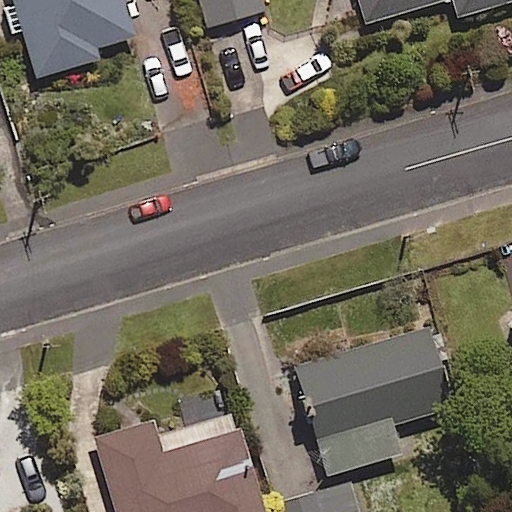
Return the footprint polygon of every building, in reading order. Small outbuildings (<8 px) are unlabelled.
[(93,49),(130,38),(118,0),(9,0),(34,78),(96,59),(93,49)] [(195,0),(203,27),(261,10),(258,0),(195,0)] [(447,0),(453,18),(511,0),(357,0),(364,24),(441,0),(447,0)] [(511,310),(497,328),(511,340),(511,310)] [(386,427),(444,408),(419,331),(293,372),(327,476),(394,454),(386,427)] [(258,511),(235,432),(157,455),(148,423),(93,439),(115,511),(258,511)] [(354,511),(347,486),(279,505),(281,511),(354,511)]
